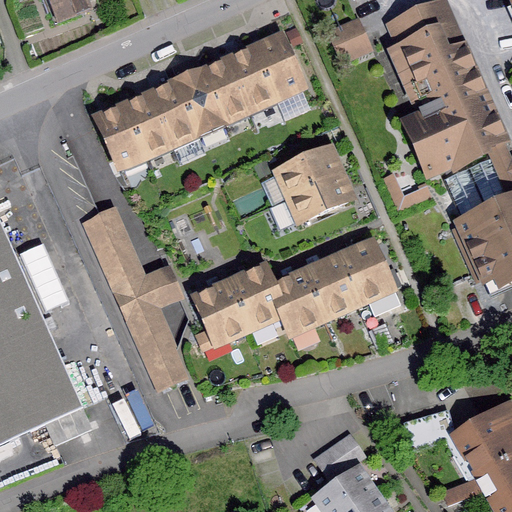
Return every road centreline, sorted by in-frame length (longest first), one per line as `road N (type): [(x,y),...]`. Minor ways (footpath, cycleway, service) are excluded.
road 1 (residential): [(0,501),(131,443),(511,339)]
road 2 (residential): [(0,98),(223,0)]
